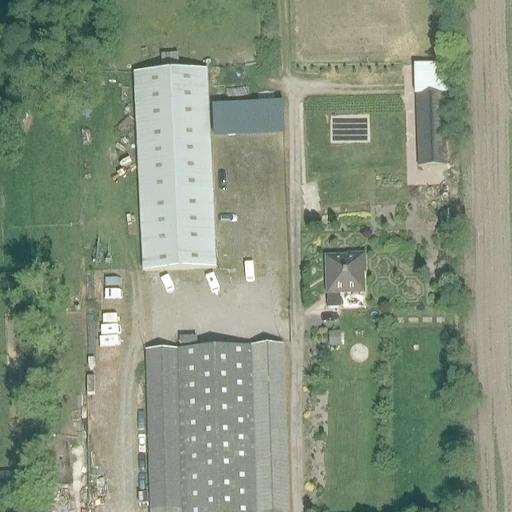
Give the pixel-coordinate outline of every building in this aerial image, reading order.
[(142,273),(215,269),(206,71),(133,74),(142,273)] [(417,168),(446,168),(444,95),(415,96),(417,168)] [(212,109),(213,137),(284,134),(283,106),(212,109)] [(363,273),(365,273),(365,255),(347,255),(348,257),(325,258),(327,309),(340,309),(340,295),(364,294),(363,273)] [(149,511),(288,511),(284,348),(145,352),(149,511)] [(0,474),(0,495),(23,494),(22,473),(0,474)]
